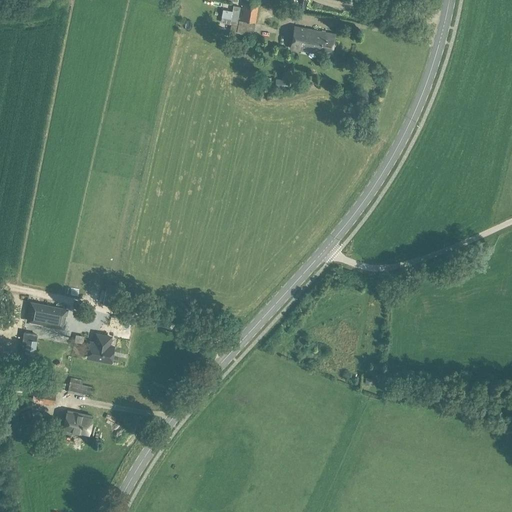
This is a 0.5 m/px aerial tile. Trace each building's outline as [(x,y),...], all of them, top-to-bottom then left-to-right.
[(245,0),(242,20),(255,22),(258,0),(245,0)] [(232,15),(230,24),(230,25),(231,25),(237,26),(240,7),(233,6),(232,11),(232,15)] [(232,15),(222,14),(221,23),(230,24),(232,15)] [(370,30),(373,20),(363,18),(361,28),(370,30)] [(254,23),(239,21),(237,33),(252,35),(254,23)] [(330,56),(334,34),(296,27),(291,48),(330,56)] [(259,91),(262,91),(269,92),(271,78),(261,77),(259,91)] [(286,80),(276,79),(275,87),(286,88),(286,80)] [(108,284),(103,303),(112,305),(116,286),(108,284)] [(64,329),(68,309),(30,301),(26,322),(64,329)] [(0,322),(14,324),(15,315),(0,312),(0,322)] [(90,342),(88,357),(111,362),(113,347),(109,346),(111,337),(97,334),(95,341),(97,341),(96,343),(90,342)] [(17,373),(13,389),(22,390),(23,385),(22,385),(24,374),(17,373)] [(46,378),(24,374),(22,385),(23,385),(55,391),(57,380),(46,378)] [(71,378),(68,392),(85,395),(85,393),(87,386),(82,385),(83,380),(71,378)] [(398,393),(404,394),(406,383),(400,382),(398,393)] [(56,393),(39,391),(37,403),(54,405),(56,393)] [(1,392),(1,411),(17,411),(17,392),(1,392)] [(91,416),(68,411),(64,429),(87,434),(91,416)] [(40,418),(38,428),(48,430),(50,420),(40,418)]
